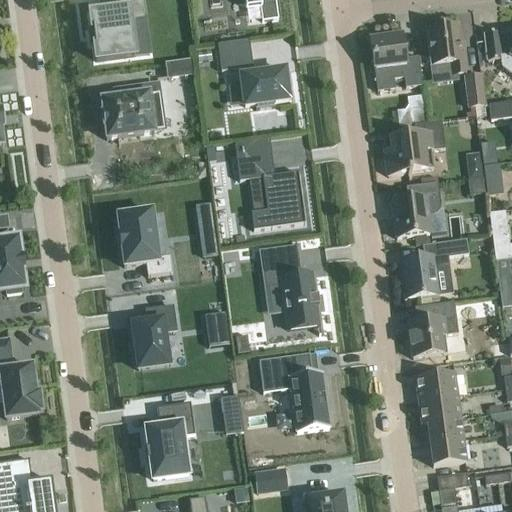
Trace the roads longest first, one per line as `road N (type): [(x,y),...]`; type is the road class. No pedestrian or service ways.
road 1 (residential): [(24,0),(94,511)]
road 2 (residential): [(408,511),(340,12)]
